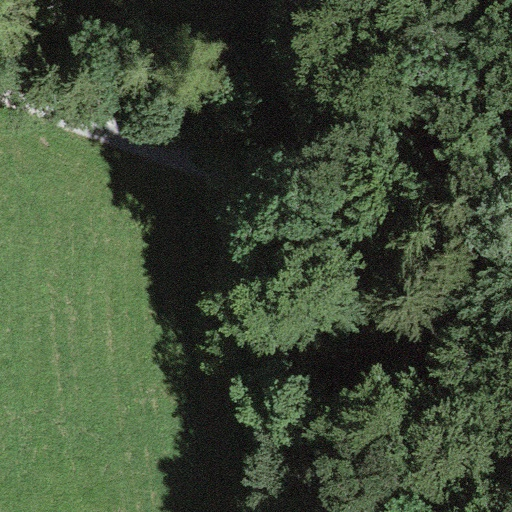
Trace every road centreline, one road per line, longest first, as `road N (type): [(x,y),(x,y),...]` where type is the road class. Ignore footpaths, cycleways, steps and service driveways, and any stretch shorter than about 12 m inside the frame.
road 1 (track): [(0,71),(511,238)]
road 2 (track): [(311,0),(261,159)]
